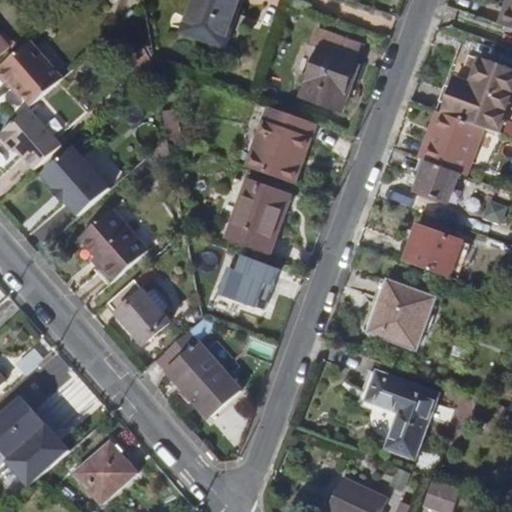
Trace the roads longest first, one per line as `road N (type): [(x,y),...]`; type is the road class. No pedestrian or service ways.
road 1 (residential): [(426,0),(238,511)]
road 2 (residential): [(0,246),(234,511)]
